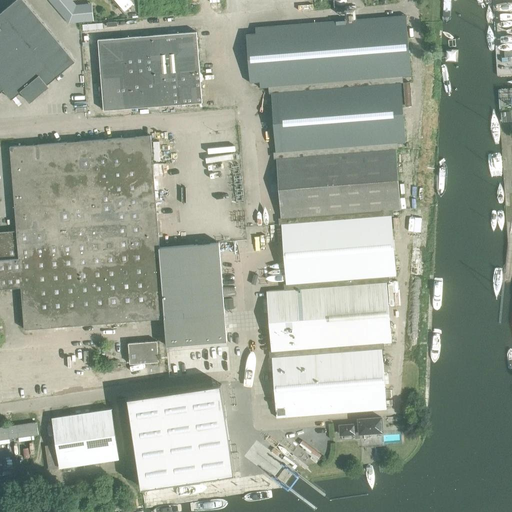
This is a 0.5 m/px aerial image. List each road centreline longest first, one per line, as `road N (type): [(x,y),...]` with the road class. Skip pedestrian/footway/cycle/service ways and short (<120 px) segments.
road 1 (unclassified): [(233,0),(237,87),(257,113),(262,186)]
road 2 (unknown): [(0,124),(45,96),(68,70),(72,53),(34,0)]
road 3 (unclassified): [(0,125),(165,116)]
road 4 (unclassified): [(0,408),(129,387)]
